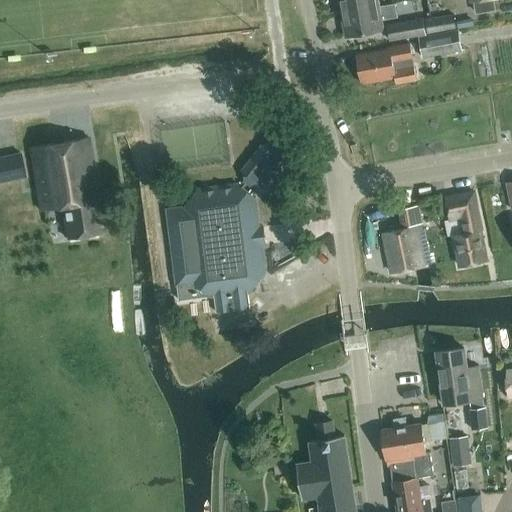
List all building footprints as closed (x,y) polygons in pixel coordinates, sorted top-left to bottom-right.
[(339,0),(341,11),(379,5),(378,0),(339,0)] [(493,0),(472,0),(473,1),(475,0),(477,12),(495,9),(493,0)] [(341,11),(346,37),(384,30),(382,18),(396,15),(394,2),(379,5),(341,11)] [(454,14),(425,18),(428,34),(457,29),(454,14)] [(390,41),(415,37),(427,35),(424,18),(387,25),(390,41)] [(459,30),(420,38),(423,57),(463,50),(459,30)] [(391,47),(391,49),(356,56),(361,83),(395,77),(396,84),(417,80),(411,43),(391,47)] [(31,147),(41,209),(62,206),(67,238),(101,232),(95,201),(99,200),(89,138),(31,147)] [(264,228),(263,226),(260,227),(256,197),(253,195),(256,190),(260,192),(270,191),(290,165),(288,154),(274,143),(263,144),(243,170),(244,180),(247,183),(243,188),(238,184),(198,189),(184,207),(167,209),(177,284),(187,284),(193,283),(210,297),(214,297),(216,312),(250,308),(248,292),(251,292),(265,273),(262,245),(266,244),(264,228)] [(21,151),(0,155),(0,179),(18,175),(17,171),(25,170),(21,151)] [(475,192),(446,197),(451,219),(461,217),(464,233),(454,235),(460,265),(487,260),(481,230),(482,230),(475,192)] [(428,266),(418,204),(399,207),(402,225),(384,228),(391,271),(428,266)] [(470,400),(471,409),(470,409),(472,429),(486,427),(483,399),(478,366),(467,367),(464,348),(437,351),(444,404),(470,400)] [(332,420),(316,423),(319,439),(309,440),(312,461),(297,463),(302,498),(318,495),(320,511),(355,511),(356,509),(350,475),(351,475),(351,474),(350,474),(348,457),(348,455),(347,455),(344,435),(334,436),(332,420)] [(431,452),(426,452),(424,442),(445,439),(443,422),(422,425),(421,423),(383,429),(388,465),(390,465),(397,511),(432,511),(430,497),(420,498),(417,477),(434,475),(431,452)] [(450,438),(453,466),(472,463),(469,435),(450,438)] [(261,439),(263,456),(276,454),(273,437),(261,439)] [(287,464),(286,456),(262,460),(263,468),(274,466),(276,475),(290,472),(288,464),(287,464)]
